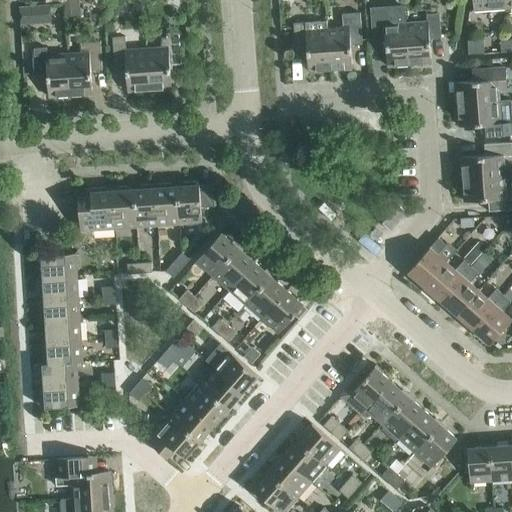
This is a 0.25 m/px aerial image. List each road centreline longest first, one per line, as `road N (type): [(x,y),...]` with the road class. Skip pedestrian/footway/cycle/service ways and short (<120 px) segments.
road 1 (residential): [(196,500),(373,291)]
road 2 (residential): [(373,291),(258,192),(249,129)]
road 3 (residential): [(35,145),(249,129)]
road 4 (residential): [(511,396),(483,391),(373,291)]
road 5 (residential): [(249,129),(242,0)]
